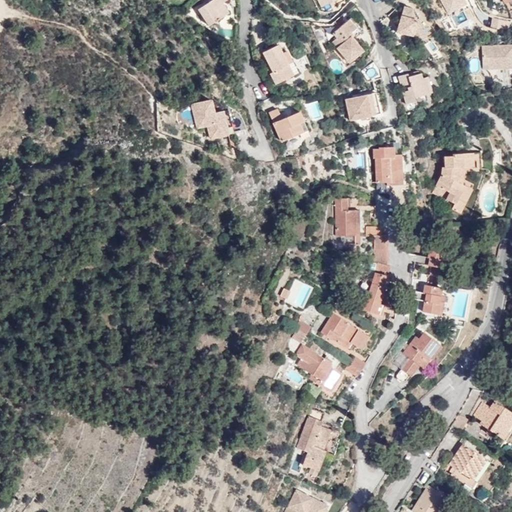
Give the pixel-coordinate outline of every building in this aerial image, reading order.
[(218,4),(222,2),(224,0),(210,0),(197,8),(208,25),(225,14),(218,4)] [(227,12),(222,2),(218,4),(225,14),(227,12)] [(411,17),(414,7),(405,5),(398,30),(414,35),(418,41),(428,35),(418,19),(411,17)] [(416,8),(414,7),(411,17),(418,19),(421,16),(416,8)] [(362,50),(356,43),(352,38),(354,37),(361,30),(350,17),(332,32),(336,36),(331,41),(349,61),(362,50)] [(370,50),(375,41),(370,27),(359,37),(370,50)] [(271,71),(269,73),(274,84),(292,75),(276,44),(261,51),(268,65),(271,71)] [(511,44),(483,46),(483,69),(511,67),(511,44)] [(360,70),(368,81),(380,73),(373,62),(360,70)] [(429,93),(425,77),(421,78),(420,73),(409,76),(408,73),(398,76),(407,103),(416,101),(415,97),(425,94),(429,93)] [(370,93),(366,94),(371,114),(375,113),(370,93)] [(371,114),(366,94),(345,99),(350,119),(371,114)] [(415,97),(416,101),(417,103),(427,100),(425,94),(415,97)] [(211,98),(191,103),(197,126),(208,124),(211,137),(229,132),(225,119),(231,118),(228,107),(214,111),(211,98)] [(270,98),(260,102),(263,110),(274,106),(270,98)] [(308,120),(321,118),(318,101),(305,104),(308,120)] [(289,118),(287,115),(281,118),(276,109),(268,113),(281,141),(302,131),(298,122),(302,120),(297,110),(289,114),(291,117),(289,118)] [(234,131),(231,118),(225,119),(229,132),(234,131)] [(387,185),(398,185),(397,162),(394,162),(393,146),(380,147),(380,149),(374,149),(374,158),(375,158),(376,182),(387,182),(387,185)] [(480,152),(472,153),(473,166),(481,165),(480,152)] [(432,193),(454,203),(463,185),(462,184),(457,182),(460,167),(465,166),(473,166),(472,153),(452,154),(452,156),(444,156),(445,166),(442,167),(441,174),(432,193)] [(351,168),(363,167),(362,155),(350,156),(351,168)] [(463,185),(454,203),(452,209),(459,213),(472,188),(463,185)] [(347,211),(347,198),(335,198),(335,235),(347,235),(347,244),(360,244),(359,211),(350,210),(347,211)] [(375,227),(375,226),(367,226),(367,235),(375,235),(388,236),(388,235),(382,235),(382,227),(375,227)] [(375,235),(375,249),(387,250),(388,236),(375,235)] [(430,265),(440,267),(446,268),(450,242),(434,239),(433,250),(429,249),(428,257),(432,258),(430,265)] [(450,242),(446,268),(450,269),(454,243),(450,242)] [(375,249),(374,262),(377,263),(387,265),(387,250),(375,249)] [(387,276),(390,266),(387,265),(377,263),(363,309),(382,315),(384,305),(379,303),(384,286),(383,286),(386,275),(387,276)] [(429,275),(438,277),(440,267),(430,265),(429,275)] [(437,287),(438,277),(429,275),(427,285),(437,287)] [(441,288),(437,287),(427,285),(424,285),(422,293),(426,293),(422,311),(438,314),(440,304),(439,303),(440,295),(441,288)] [(280,296),(286,299),(290,292),(283,289),(280,296)] [(331,338),(349,349),(351,349),(354,345),(360,349),(368,336),(348,323),(348,322),(333,313),(321,332),(330,339),(331,338)] [(300,319),(296,328),(307,334),(312,326),(300,319)] [(302,341),(305,334),(297,329),(293,337),(302,341)] [(419,365),(423,367),(430,357),(431,358),(441,345),(424,332),(419,339),(411,333),(401,347),(402,348),(392,361),(410,376),(419,365)] [(332,362),(303,344),(296,354),(303,358),(298,365),(312,373),(309,378),(327,389),(339,371),(330,365),(332,362)] [(362,370),(365,364),(354,356),(349,362),(362,370)] [(356,377),(362,370),(349,362),(345,369),(356,377)] [(481,424),(487,428),(492,432),(505,440),(511,429),(511,411),(494,401),(490,407),(483,401),(474,415),(482,420),(481,424)] [(331,430),(320,426),(316,424),(318,420),(322,421),(325,414),(311,409),(297,448),(308,452),(303,465),(318,471),(325,451),(323,450),(331,430)] [(459,414),(453,424),(460,429),(467,419),(459,414)] [(471,479),(485,458),(462,443),(445,470),(464,483),(468,477),(471,479)] [(489,461),(485,458),(471,479),(468,477),(464,483),(471,488),(489,461)] [(413,511),(414,511),(436,511),(446,497),(429,485),(413,511)] [(297,491),(286,511),(325,511),(328,507),(297,491)]
